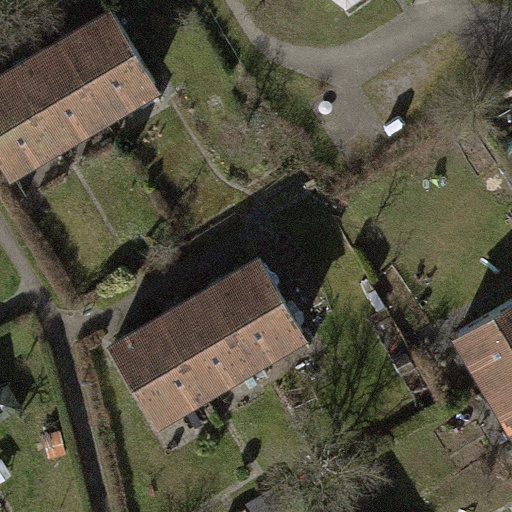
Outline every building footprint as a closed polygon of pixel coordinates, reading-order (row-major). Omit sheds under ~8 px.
[(105,9),(56,38),(99,109),(148,79),(105,9)] [(56,38),(7,68),(50,138),(99,109),(56,38)] [(7,68),(0,72),(0,165),(1,168),(50,138),(7,68)] [(251,257),(203,287),(245,356),(294,327),(251,257)] [(203,287),(154,316),(197,386),(245,356),(203,287)] [(481,381),(511,362),(511,293),(451,330),(481,381)] [(154,316),(106,346),(149,415),(197,386),(154,316)] [(511,431),(511,430),(511,362),(481,381),(511,431)]
